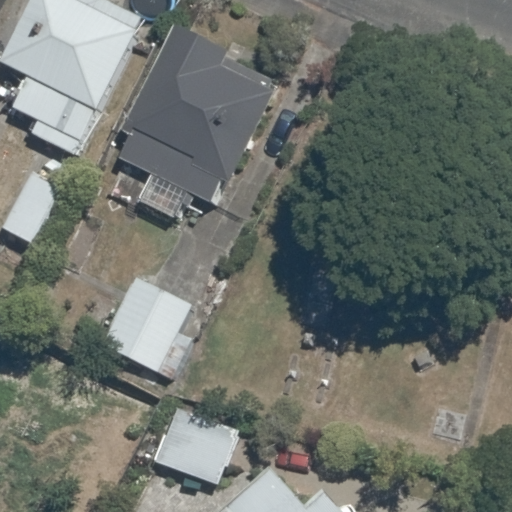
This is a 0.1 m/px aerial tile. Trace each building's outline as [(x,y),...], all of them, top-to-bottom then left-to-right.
[(148,37),(74,0),(46,0),(12,68),(37,80),(20,113),(90,148),(106,115),(109,116),(148,37)] [(241,190),(286,97),(231,71),(238,56),(185,31),(135,135),(143,139),(131,165),(163,180),(150,207),(184,223),(197,197),(221,209),(232,186),(241,190)] [(71,194),(42,179),(12,237),(41,252),(71,194)] [(199,309),(143,283),(112,349),(168,375),(199,309)] [(163,465),(225,488),(245,435),(183,412),(163,465)] [(347,511),(332,496),(314,511),(311,511),(272,471),(228,511),(347,511)]
